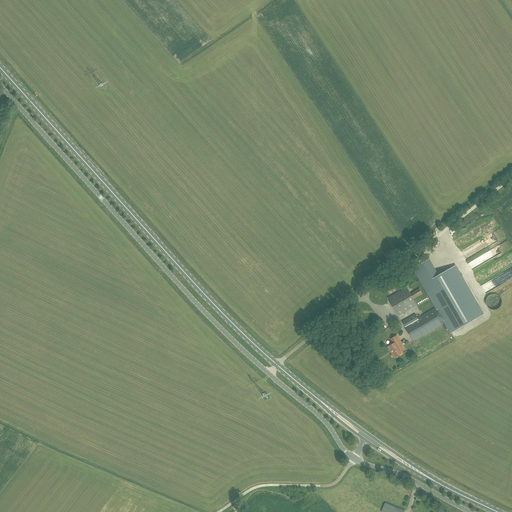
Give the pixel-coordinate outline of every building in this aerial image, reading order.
[(443,307),(438,310),(437,307),(418,319),(416,315),(402,322),(413,342),(446,323),(440,313),(445,311),(455,328),(477,315),(451,269),(434,279),(425,262),(413,268),(423,285),(429,282),(443,307)] [(420,288),(410,293),(407,287),(389,297),(400,317),(418,306),(414,299),(423,294),(420,288)] [(360,316),(354,318),(359,331),(364,329),(360,316)] [(401,349),(404,348),(397,336),(391,339),(394,344),(389,347),(395,358),(403,353),(401,349)] [(385,502),(384,507),(382,511),(404,511),(405,510),(385,502)]
